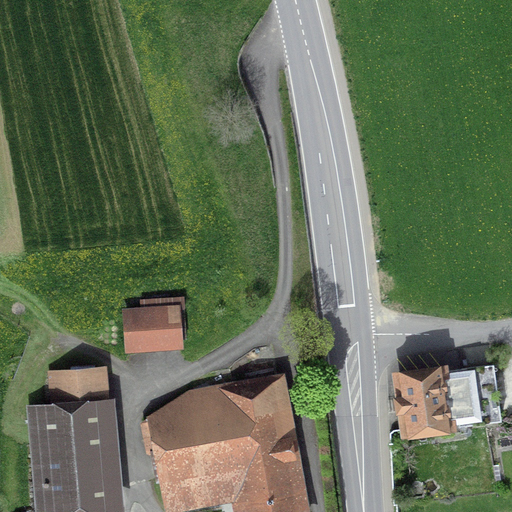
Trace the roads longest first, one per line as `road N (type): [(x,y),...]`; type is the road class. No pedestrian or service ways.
road 1 (secondary): [(295,0),(350,333)]
road 2 (secondary): [(350,333),(365,511)]
road 3 (residential): [(350,333),(511,329)]
